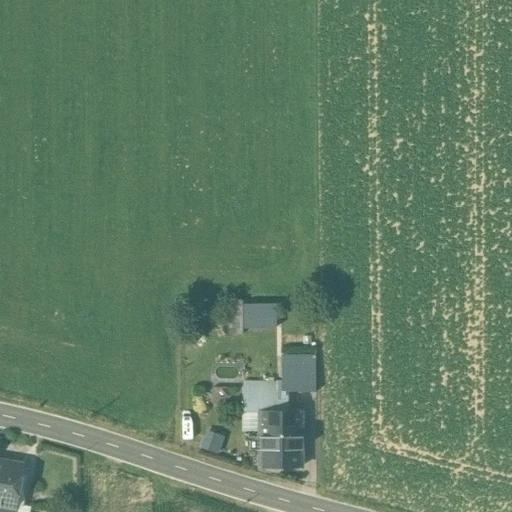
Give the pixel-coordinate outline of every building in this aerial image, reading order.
[(241,301),(228,301),(228,333),(241,333),(241,301)] [(276,301),(254,301),(254,321),(276,321),(276,301)] [(282,354),(281,371),(314,372),(315,356),(282,354)] [(281,371),(281,381),(242,382),(242,412),(259,412),(259,411),(287,411),(287,392),(315,393),(314,372),(281,371)] [(287,411),(259,411),(259,412),(260,467),(300,467),(300,411),(287,411)] [(219,452),(225,435),(208,429),(202,446),(219,452)] [(0,459),(0,507),(15,510),(15,507),(18,491),(20,482),(22,466),(23,463),(0,459)] [(23,494),(18,491),(15,507),(21,506),(23,494)]
